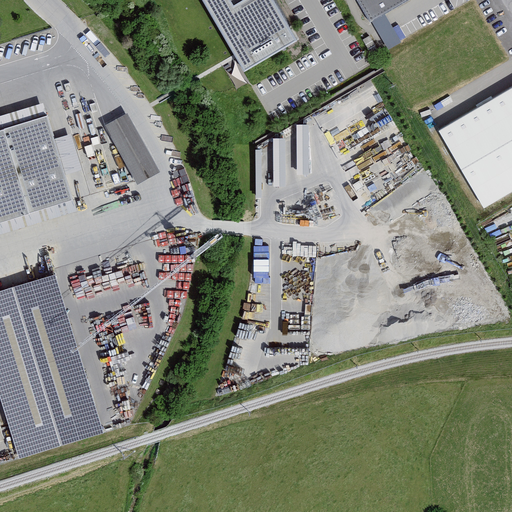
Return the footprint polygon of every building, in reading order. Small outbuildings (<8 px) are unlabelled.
[(297,41),(272,0),(202,0),(245,72),(297,41)] [(406,0),(355,0),(368,22),(406,0)] [(486,204),(511,188),(511,86),(441,127),(486,204)] [(139,181),(162,169),(129,109),(106,122),(139,181)] [(56,137),(49,114),(0,128),(0,221),(88,195),(69,133),(56,137)] [(61,274),(0,292),(0,383),(22,456),(108,430),(61,274)]
